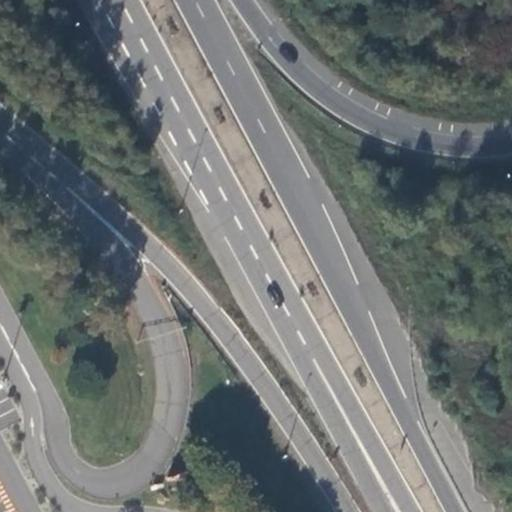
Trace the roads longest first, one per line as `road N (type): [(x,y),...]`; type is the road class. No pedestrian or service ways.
road 1 (trunk): [(456,511),(195,0)]
road 2 (trunk): [(0,129),(76,180),(158,253),(229,335),(348,511)]
road 3 (trunk): [(120,0),(301,335)]
road 4 (trunk): [(511,145),(445,144),(365,119),(306,77),(243,0)]
road 5 (trunk): [(301,335),(322,355),(411,511)]
road 6 (trunk): [(301,335),(307,365),(384,511)]
